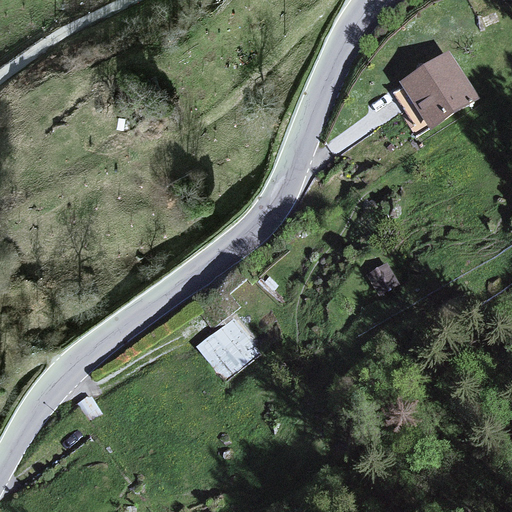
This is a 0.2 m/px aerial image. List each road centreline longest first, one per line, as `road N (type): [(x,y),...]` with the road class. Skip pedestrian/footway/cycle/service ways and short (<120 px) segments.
road 1 (tertiary): [(374,0),(344,42),(290,178),(265,219),(57,380),(0,469)]
road 2 (residential): [(0,77),(63,32),(128,0)]
